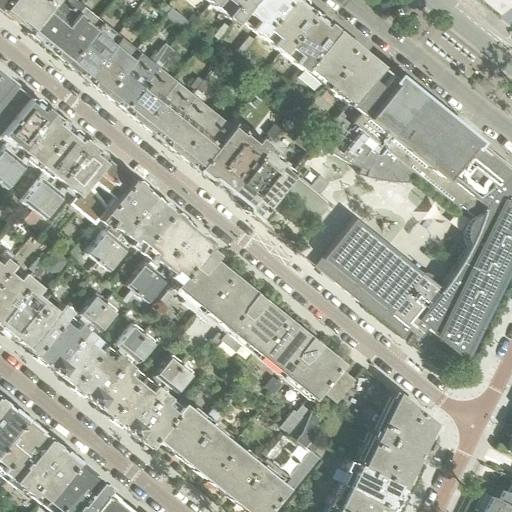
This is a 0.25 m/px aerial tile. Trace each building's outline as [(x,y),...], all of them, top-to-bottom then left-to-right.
[(0,0),(0,12),(11,21),(28,0),(0,0)] [(28,0),(11,21),(24,32),(50,0),(28,0)] [(43,47),(77,5),(71,0),(50,0),(24,32),(43,47)] [(233,16),(235,18),(249,0),(211,0),(207,5),(228,22),(233,16)] [(256,35),(285,0),(249,0),(235,18),(256,35)] [(279,54),(311,13),(302,5),(301,0),(285,0),(256,35),(279,54)] [(43,47),(62,62),(96,20),(77,5),(43,47)] [(303,67),(332,30),(324,23),(323,17),(316,12),(311,13),(279,54),(299,70),(303,67)] [(95,60),(115,35),(96,20),(62,62),(81,78),(95,60)] [(217,40),(227,27),(223,23),(212,36),(217,40)] [(303,67),(323,84),(353,47),(332,30),(303,67)] [(81,78),(99,93),(133,50),(115,35),(95,60),(81,78)] [(241,53),(252,39),(248,36),(236,49),(241,53)] [(118,109),(168,47),(163,43),(148,62),(133,50),(99,93),(118,109)] [(137,124),(172,82),(157,69),(172,50),(168,47),(118,109),(137,124)] [(323,84),(346,102),(376,65),(353,47),(323,84)] [(470,197),(499,160),(471,138),(469,141),(469,140),(469,141),(453,128),(387,74),(384,78),(375,70),(377,67),(376,65),(346,102),(359,113),(350,124),(337,114),(330,122),(319,139),(330,148),(327,151),(330,153),(340,160),(351,166),(358,168),(356,174),(364,176),(372,178),(386,180),(392,181),(399,182),(405,182),(412,173),(456,209),(457,208),(470,197)] [(0,132),(28,97),(26,95),(26,96),(7,81),(7,80),(0,74),(0,132)] [(492,86),(481,77),(476,84),(487,93),(492,86)] [(137,124),(154,138),(189,96),(172,82),(137,124)] [(173,154),(208,111),(198,102),(202,96),(194,90),(189,96),(154,138),(173,154)] [(11,144),(18,149),(48,113),(28,97),(0,132),(0,138),(5,142),(0,148),(0,171),(13,155),(6,150),(11,144)] [(173,154),(191,169),(227,126),(208,111),(173,154)] [(34,167),(66,128),(48,113),(18,149),(23,154),(19,160),(13,155),(0,171),(0,186),(3,189),(26,161),(34,167)] [(277,127),(268,137),(272,140),(280,130),(289,138),(294,133),(297,135),(292,142),(304,152),(315,139),(287,116),(277,128),(277,127)] [(268,137),(277,127),(273,124),(265,134),(268,137)] [(208,177),(225,191),(263,143),(255,136),(251,142),(239,132),(238,133),(228,125),(227,126),(191,169),(193,170),(203,178),(207,177),(208,178),(208,177)] [(49,174),(55,179),(85,143),(66,128),(34,167),(42,173),(19,202),(30,210),(22,220),(23,221),(50,186),(43,181),(49,174)] [(63,191),(71,197),(95,166),(102,157),(85,143),(55,179),(61,185),(56,191),(50,186),(23,221),(31,227),(38,218),(41,219),(63,191)] [(263,143),(225,191),(242,205),(243,206),(243,210),(242,210),(253,219),(274,192),(286,177),(288,174),(279,166),(280,165),(268,155),(272,150),(263,143)] [(111,198),(128,178),(102,157),(95,166),(71,197),(72,198),(67,204),(90,224),(105,207),(90,188),(95,185),(111,198)] [(499,160),(470,197),(480,206),(478,213),(473,215),(468,219),(465,224),(463,229),(463,235),(464,241),(465,244),(463,249),(453,266),(443,282),(439,287),(426,276),(425,278),(351,218),(312,266),(402,339),(403,338),(402,338),(408,330),(416,337),(423,327),(460,358),(511,253),(511,170),(499,160)] [(115,230),(116,231),(147,194),(128,178),(111,198),(112,198),(105,207),(90,224),(91,225),(96,219),(105,227),(83,253),(91,260),(83,269),(84,271),(91,263),(95,257),(112,236),(111,235),(115,230)] [(111,235),(112,236),(95,257),(91,263),(84,271),(86,272),(94,262),(105,271),(126,244),(135,251),(168,211),(147,194),(116,231),(115,230),(111,235)] [(132,293),(187,227),(168,211),(135,251),(144,258),(122,285),(132,293)] [(50,243),(57,234),(49,227),(42,235),(50,243)] [(170,285),(172,287),(204,248),(208,243),(187,227),(132,293),(143,303),(165,276),(173,282),(170,285)] [(194,314),(227,273),(208,258),(211,254),(204,248),(172,287),(186,298),(181,303),(194,314)] [(32,272),(41,261),(37,258),(28,269),(32,272)] [(0,272),(0,310),(26,278),(8,263),(0,272)] [(211,318),(226,330),(254,296),(227,273),(194,314),(207,324),(211,318)] [(0,330),(10,338),(46,294),(26,278),(0,310),(0,330)] [(163,306),(171,295),(166,291),(157,301),(163,306)] [(46,368),(102,299),(93,292),(71,320),(63,313),(66,310),(65,309),(29,353),(46,368)] [(10,338),(29,353),(65,309),(46,294),(10,338)] [(253,352),(281,318),(254,296),(226,330),(253,352)] [(46,368),(65,383),(98,342),(92,337),(114,309),(102,299),(46,368)] [(253,352),(281,374),(308,340),(281,318),(253,352)] [(84,398),(117,357),(111,353),(116,347),(121,352),(137,332),(129,326),(109,351),(98,342),(65,383),(84,398)] [(84,398),(104,415),(137,374),(130,368),(150,343),(137,332),(121,352),(126,356),(122,361),(117,357),(84,398)] [(213,346),(221,336),(216,332),(208,342),(213,346)] [(308,340),(281,374),(308,397),(333,366),(336,363),(308,340)] [(157,390),(162,384),(177,365),(167,357),(147,382),(137,374),(104,415),(125,431),(157,390)] [(145,446),(152,438),(180,402),(179,402),(176,405),(168,399),(188,374),(177,365),(162,384),(157,390),(125,431),(144,446),(143,447),(145,447),(145,446)] [(334,403),(351,381),(341,373),(324,394),(334,403)] [(268,391),(275,380),(271,377),(263,386),(268,391)] [(275,380),(268,391),(273,394),(281,385),(275,380)] [(370,432),(414,454),(417,448),(416,448),(421,438),(422,435),(423,436),(428,425),(427,425),(429,422),(389,390),(386,396),(391,398),(376,431),(372,429),(370,432)] [(0,442),(20,418),(0,402),(0,442)] [(152,438),(177,459),(206,423),(180,402),(152,438)] [(288,415),(296,422),(301,417),(300,416),(306,410),(300,405),(295,412),(292,410),(288,415)] [(210,417),(215,411),(212,408),(207,414),(210,417)] [(215,421),(220,414),(215,411),(210,417),(215,421)] [(319,419),(310,411),(307,419),(317,424),(319,419)] [(296,422),(288,415),(284,419),(293,426),(296,422)] [(31,463),(48,442),(20,418),(0,442),(0,477),(4,480),(23,457),(31,463)] [(293,426),(284,419),(281,423),(290,430),(293,426)] [(315,428),(317,424),(307,419),(305,423),(315,428)] [(177,459),(203,480),(232,444),(206,423),(177,459)] [(290,430),(281,423),(278,427),(287,434),(290,430)] [(313,433),(315,428),(305,423),(303,428),(313,433)] [(313,433),(303,428),(301,432),(311,437),(313,433)] [(311,439),(311,437),(301,432),(298,437),(307,444),(310,440),(311,439)] [(349,459),(348,462),(398,485),(399,486),(399,485),(398,484),(400,481),(401,482),(406,471),(405,470),(411,458),(412,458),(414,454),(370,432),(368,435),(373,437),(361,461),(356,459),(355,462),(349,459)] [(307,444),(298,437),(294,441),(303,448),(307,444)] [(24,492),(38,503),(72,461),(48,442),(31,463),(23,457),(4,480),(21,495),(24,492)] [(203,480),(228,500),(256,465),(232,444),(203,480)] [(262,458),(267,452),(266,452),(263,449),(258,455),(262,458)] [(317,458),(308,451),(308,452),(305,455),(314,462),(317,458)] [(314,462),(305,455),(301,459),(310,467),(314,462)] [(338,484),(390,509),(396,498),(394,494),(395,493),(394,493),(398,485),(348,462),(345,460),(338,456),(333,465),(340,469),(340,470),(344,473),(338,484)] [(271,511),(283,497),(285,498),(290,492),(293,488),(284,481),(287,477),(262,458),(256,465),(228,500),(233,504),(243,511),(271,511)] [(310,467),(301,459),(298,464),(307,471),(310,467)] [(86,508),(103,486),(72,461),(38,503),(48,511),(47,511),(62,511),(74,498),(86,508)] [(307,471),(298,464),(294,468),(303,475),(307,471)] [(303,475),(294,468),(291,472),(300,480),(303,475)] [(300,480),(291,472),(288,476),(297,484),(300,480)] [(297,484),(288,476),(287,477),(284,481),(293,488),(297,484)] [(388,511),(390,509),(338,484),(333,494),(329,492),(323,504),(327,506),(340,511),(388,511)] [(476,511),(511,511),(511,485),(508,494),(500,490),(496,499),(483,494),(474,510),(476,511)] [(123,511),(127,508),(110,495),(109,494),(108,495),(102,490),(104,487),(103,486),(86,508),(74,498),(62,511),(123,511)] [(318,501),(320,497),(311,492),(309,497),(318,501)]
